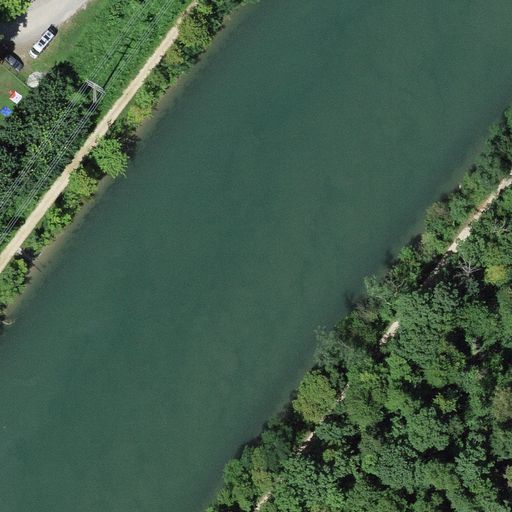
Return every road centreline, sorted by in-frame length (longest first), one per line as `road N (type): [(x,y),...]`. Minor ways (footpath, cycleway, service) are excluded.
road 1 (track): [(511,182),(259,511)]
road 2 (track): [(197,0),(0,264)]
